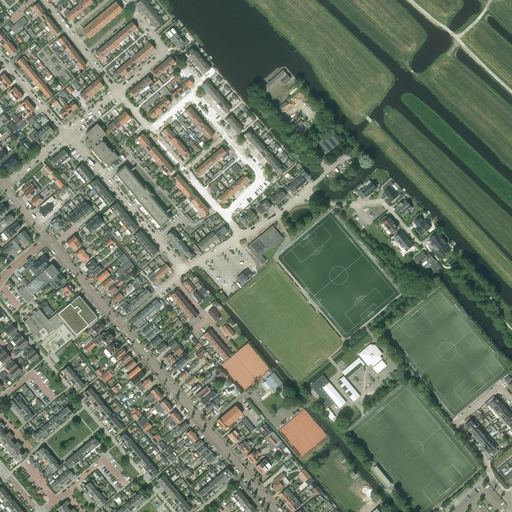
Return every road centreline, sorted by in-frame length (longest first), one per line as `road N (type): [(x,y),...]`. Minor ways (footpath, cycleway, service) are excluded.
road 1 (tertiary): [(276,511),(46,238)]
road 2 (residential): [(184,270),(67,134)]
road 3 (residential): [(505,496),(455,422),(499,384),(511,399)]
road 4 (residential): [(223,215),(259,178),(190,95)]
road 5 (residential): [(425,244),(384,203),(330,202),(305,190)]
road 6 (track): [(511,92),(409,0)]
road 7 (residential): [(117,91),(162,51),(124,0)]
